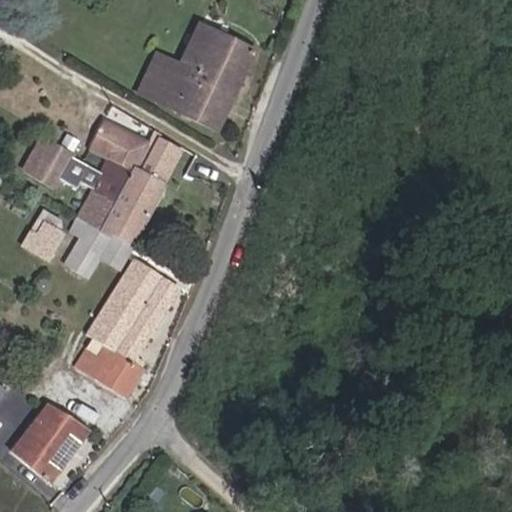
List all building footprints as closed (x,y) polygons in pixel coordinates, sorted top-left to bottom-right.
[(203,54),(213,36),(198,29),(188,46),(203,54)] [(250,54),(213,36),(203,54),(188,46),(178,66),(182,68),(184,76),(179,84),(196,95),(193,99),(222,111),(223,111),(250,54)] [(182,68),(178,66),(155,56),(139,87),(216,124),(223,112),(223,111),(222,111),(193,99),(196,95),(179,84),(184,76),(182,68)] [(133,172),(141,157),(147,145),(105,120),(92,143),(95,145),(92,149),(111,160),(133,172)] [(55,185),(69,160),(70,157),(45,142),(25,177),(50,192),(55,185)] [(147,145),(141,157),(153,164),(159,151),(147,145)] [(153,164),(141,157),(133,172),(117,202),(108,220),(138,238),(165,188),(147,176),(153,164)] [(87,202),(94,190),(101,178),(69,160),(55,185),(87,202)] [(117,202),(133,172),(111,160),(105,171),(101,178),(94,190),(117,202)] [(94,190),(87,202),(79,216),(78,218),(68,236),(80,243),(66,267),(81,274),(91,257),(109,268),(124,242),(104,230),(102,229),(108,220),(117,202),(94,190)] [(33,235),(26,249),(46,263),(56,244),(49,238),(53,232),(35,220),(30,226),(34,229),(31,233),(33,235)] [(19,245),(26,249),(33,235),(31,233),(34,229),(30,226),(19,245)] [(46,263),(26,249),(19,245),(12,255),(39,273),(46,263)] [(81,274),(66,267),(59,278),(72,286),(81,274)] [(137,268),(120,296),(139,306),(141,307),(134,318),(130,325),(139,329),(149,335),(177,292),(137,268)] [(139,306),(120,296),(103,324),(97,321),(89,334),(95,339),(101,343),(131,363),(149,335),(139,329),(130,325),(134,318),(141,307),(139,306)] [(101,343),(95,339),(78,367),(124,396),(141,371),(131,363),(101,343)] [(48,404),(40,413),(6,455),(43,483),(84,430),(48,404)]
